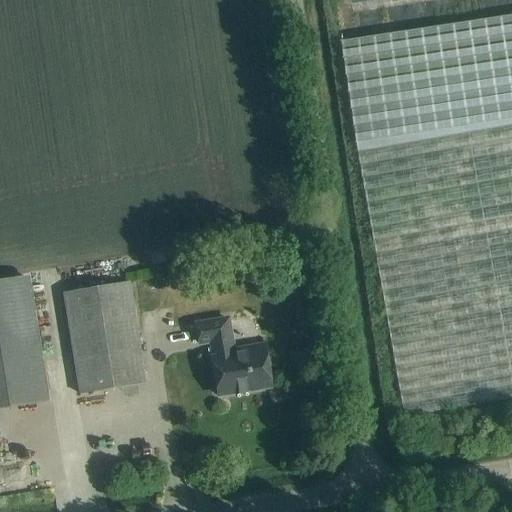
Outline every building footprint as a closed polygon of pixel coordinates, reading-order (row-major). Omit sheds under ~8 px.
[(511,14),(337,40),(403,417),(511,397),(511,14)] [(270,276),(272,285),(283,283),(281,274),(270,276)] [(0,284),(0,406),(48,399),(28,280),(0,284)] [(64,293),(76,374),(79,393),(145,383),(142,363),(129,283),(64,293)] [(212,357),(211,358),(218,395),(270,386),(264,349),(233,354),(227,318),(196,323),(199,343),(210,342),(212,357)]
